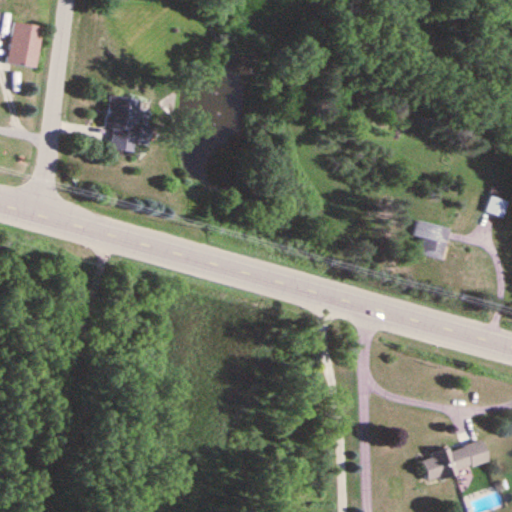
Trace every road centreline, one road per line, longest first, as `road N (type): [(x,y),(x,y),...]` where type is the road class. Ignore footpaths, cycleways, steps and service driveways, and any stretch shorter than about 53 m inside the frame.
road 1 (secondary): [(0,204),(511,346)]
road 2 (residential): [(37,215),(64,0)]
